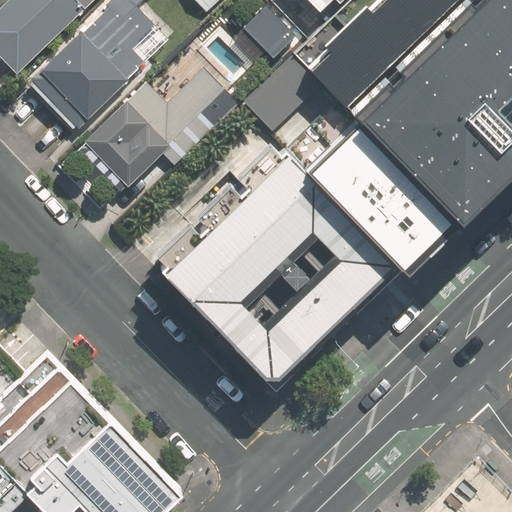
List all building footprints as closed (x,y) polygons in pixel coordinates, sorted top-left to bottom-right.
[(8,0),(0,8),(0,46),(24,71),(98,0),(8,0)] [(148,0),(113,0),(37,77),(86,125),(150,60),(132,42),(161,13),(148,1),(148,0)] [(321,0),(331,10),(342,0),(321,0)] [(455,210),(511,157),(511,0),(392,0),(321,67),(369,118),(455,210)] [(151,81),(88,138),(130,186),(169,151),(178,162),(240,107),(227,93),(231,89),(208,63),(168,100),(151,81)] [(306,176),(392,268),(455,210),(369,118),(306,176)] [(267,384),(392,268),(306,176),(286,155),(161,271),(267,384)] [(18,325),(0,342),(0,511),(143,511),(172,484),(60,368),(18,325)]
